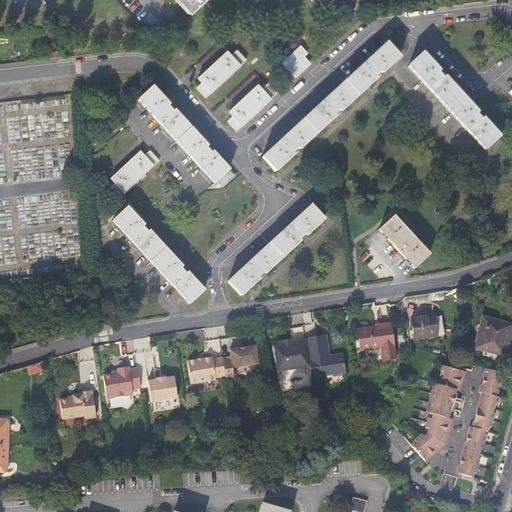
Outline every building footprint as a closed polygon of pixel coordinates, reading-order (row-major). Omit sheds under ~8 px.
[(178,0),(190,13),(204,0),(178,0)] [(62,40),(64,56),(70,56),(68,40),(62,40)] [(386,42),(261,157),(275,171),(292,154),(290,153),(297,147),(298,149),(334,116),(332,115),(338,109),(340,111),(375,78),(373,77),(379,72),(381,74),(399,57),(386,42)] [(300,44),(281,61),(295,76),(309,62),(303,55),(307,51),(300,44)] [(227,49),(197,76),(201,81),(195,86),(205,97),(246,59),(237,49),(231,54),(227,49)] [(422,53),(407,66),(485,150),(498,136),(483,119),(481,121),(475,114),(477,112),(445,77),(443,79),(437,72),(439,71),(422,53)] [(228,111),(241,126),(277,93),(267,82),(262,88),(258,83),(228,111)] [(169,104),(153,87),(138,100),(215,182),(218,180),(223,185),(234,175),(213,152),(210,154),(204,148),(207,145),(174,110),(172,112),(167,106),(169,104)] [(140,151),(110,179),(114,183),(108,188),(118,198),(159,160),(150,150),(144,155),(140,151)] [(310,204),(227,281),(240,296),(258,279),(256,277),(263,272),(264,273),(299,240),(298,239),(304,233),(305,235),(323,219),(310,204)] [(143,225),(127,207),(112,220),(189,303),(203,290),(187,273),(185,275),(180,269),(182,267),(149,231),(147,233),(142,227),(143,225)] [(428,255),(392,216),(378,229),(414,268),(428,255)] [(433,315),(411,318),(415,338),(437,335),(437,334),(444,333),(441,315),(433,316),(433,315)] [(506,357),(511,331),(511,324),(481,316),(473,348),(506,357)] [(383,360),(396,358),(390,323),(380,325),(380,326),(358,329),(361,350),(381,347),(383,360)] [(326,335),(305,339),(306,342),(310,367),(311,378),(346,373),(343,354),(330,357),(326,357),(325,353),(329,353),(326,335)] [(310,367),(306,342),(290,344),(284,345),(274,346),(277,372),(310,367)] [(256,348),(230,351),(231,358),(222,359),(225,376),(226,381),(234,380),(233,369),(258,366),(256,348)] [(212,357),(187,362),(191,384),(216,380),(216,378),(225,376),(222,359),(222,358),(213,359),(212,357)] [(119,372),(103,375),(107,398),(133,394),(132,388),(141,387),(138,367),(129,368),(129,366),(118,368),(119,372)] [(418,446),(415,449),(424,459),(434,452),(436,454),(444,447),(446,440),(443,439),(446,429),(450,430),(451,425),(448,425),(450,420),(446,419),(450,406),(453,407),(456,408),(458,399),(456,398),(452,397),(453,393),(456,394),(457,388),(461,389),(463,380),(460,380),(462,373),(463,370),(459,369),(458,372),(442,367),(441,374),(444,375),(442,384),(438,383),(436,393),(434,401),(430,401),(428,408),(431,409),(430,414),(434,415),(432,421),(428,420),(426,430),(430,431),(428,437),(426,439),(422,436),(415,442),(418,446)] [(475,430),(472,429),(470,436),(467,435),(464,448),(466,448),(464,459),(461,458),(458,470),(461,471),(459,476),(470,479),(472,474),(475,475),(478,462),(475,461),(478,451),(481,452),(484,440),(481,439),(483,431),(486,432),(487,427),(491,428),(494,416),(490,415),(493,405),(497,406),(499,399),(495,398),(497,391),(494,390),(497,380),(500,381),(502,374),(484,369),(482,377),(486,378),(483,388),(479,386),(477,393),(481,395),(479,401),(483,402),(480,412),(477,412),(476,413),(473,423),(476,424),(475,430)] [(156,380),(148,381),(152,402),(178,398),(174,377),(167,379),(166,377),(156,379),(156,380)] [(504,388),(500,381),(497,380),(494,390),(497,391),(504,388)] [(65,399),(60,400),(63,420),(86,416),(86,419),(96,418),(93,396),(90,397),(89,391),(81,393),(81,395),(73,396),(74,398),(65,399)] [(484,459),(481,452),(478,451),(475,461),(478,462),(484,459)] [(427,462),(436,454),(434,452),(424,459),(427,462)] [(363,511),(366,501),(353,498),(352,503),(349,511),(363,511)]
